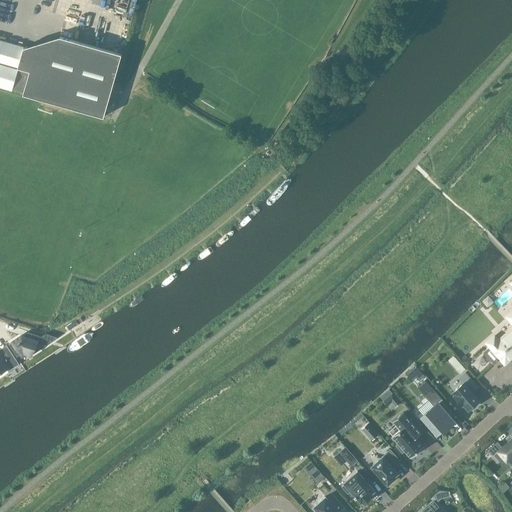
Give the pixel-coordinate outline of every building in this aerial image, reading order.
[(24,48),(0,41),(0,85),(13,89),(13,88),(24,91),(24,93),(104,115),(110,95),(121,56),(59,37),(24,48)] [(491,347),(485,352),(494,364),(500,359),(505,364),(511,357),(511,312),(507,317),(511,322),(511,329),(499,341),(495,337),(487,343),(491,347)] [(67,326),(70,331),(79,324),(76,320),(67,326)] [(52,339),(55,340),(58,337),(46,333),(41,336),(30,332),(28,337),(22,336),(9,344),(17,357),(24,352),(32,355),(48,345),(45,343),(52,339)] [(9,371),(19,364),(8,347),(0,351),(0,373),(7,368),(9,371)] [(416,377),(421,372),(415,366),(410,371),(416,377)] [(463,383),(453,392),(456,395),(454,396),(462,405),(463,404),(469,410),(479,401),(470,390),(476,385),(466,373),(459,379),(463,383)] [(426,380),(417,387),(429,400),(418,409),(424,415),(423,416),(424,418),(422,420),(429,429),(434,434),(437,432),(438,434),(443,429),(444,431),(447,429),(454,422),(451,418),(455,414),(426,380)] [(393,393),(383,401),(388,406),(392,402),(397,398),(393,393)] [(402,453),(404,451),(411,458),(424,446),(416,438),(417,437),(421,434),(421,433),(404,412),(393,421),(400,430),(392,437),(398,444),(396,446),(402,453)] [(372,440),(378,434),(368,423),(362,428),(372,440)] [(511,438),(502,447),(497,442),(488,450),(493,456),(498,451),(507,461),(511,456),(511,438)] [(346,447),(340,452),(351,466),(357,461),(346,447)] [(372,467),(388,484),(394,479),(393,477),(398,473),(393,467),(400,461),(390,450),(383,456),(383,457),(372,467)] [(319,471),(312,477),(318,483),(324,477),(319,471)] [(369,495),(375,491),(358,471),(344,483),(345,484),(342,487),(348,493),(351,491),(355,496),(354,496),(356,498),(357,497),(361,503),(362,501),(364,503),(371,497),(369,495)] [(505,482),(498,487),(503,492),(509,487),(505,482)] [(437,493),(433,496),(438,501),(441,498),(437,493)] [(339,511),(338,511),(343,507),(333,494),(332,494),(327,498),(326,496),(313,507),(317,511),(339,511)] [(422,511),(433,511),(434,511),(439,507),(434,501),(422,511)]
